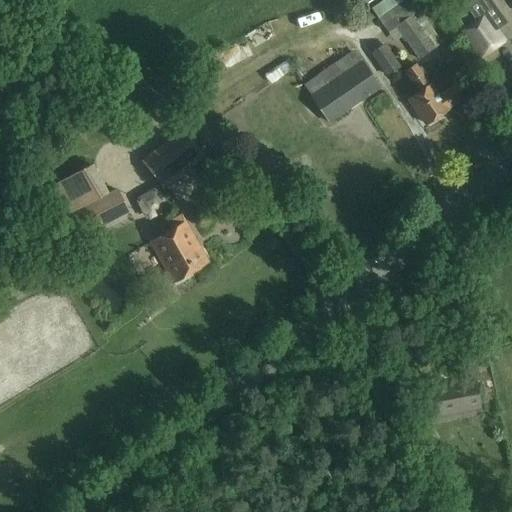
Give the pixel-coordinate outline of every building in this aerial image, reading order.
[(395,27),(418,59),(434,48),(411,15),(428,3),(426,0),(405,0),(378,19),(387,32),(395,27)] [(507,22),(491,0),(457,0),(463,8),(455,14),(465,27),(462,30),(481,57),(502,42),(494,32),(507,22)] [(387,74),(400,66),(386,44),(373,53),(387,74)] [(329,123),(380,88),(361,61),(311,96),(329,123)] [(405,71),(419,92),(409,99),(426,124),(464,97),(455,84),(438,96),(430,84),(429,85),(415,64),(405,71)] [(265,77),(271,87),(287,78),(281,68),(265,77)] [(203,156),(181,128),(141,160),(164,188),(203,156)] [(91,164),(55,183),(71,212),(106,193),(91,164)] [(129,212),(116,189),(69,214),(81,237),(129,212)] [(208,262),(185,222),(184,221),(180,214),(166,222),(170,229),(149,242),(173,283),(208,262)] [(328,244),(323,247),(327,254),(332,250),(328,244)] [(480,414),(478,405),(474,382),(426,391),(433,423),(480,414)]
